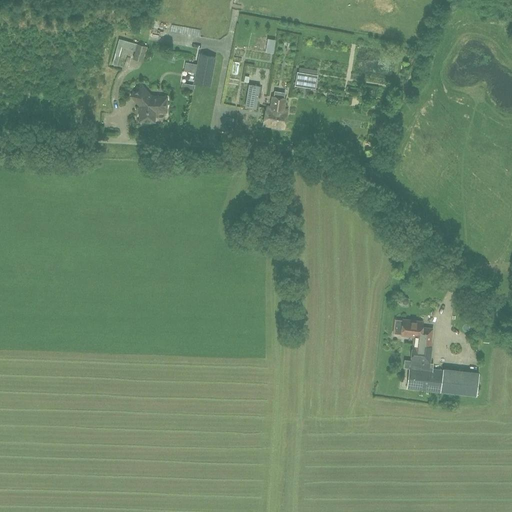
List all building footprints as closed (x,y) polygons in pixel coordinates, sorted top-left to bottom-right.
[(138,44),(136,51),(133,59),(143,62),(147,47),(138,44)] [(194,83),(209,86),(215,58),(200,55),(194,83)] [(302,74),(302,89),(320,90),(321,75),(302,74)] [(167,112),(167,96),(152,96),(142,85),(131,95),(140,106),(140,121),(155,122),(155,111),(167,112)] [(247,107),(258,109),(261,86),(251,85),(247,107)] [(267,106),(263,125),(284,129),(288,110),(283,109),(285,98),(273,96),(271,107),(267,106)] [(414,342),(430,344),(432,329),(422,328),(423,322),(403,320),(401,335),(415,336),(414,342)] [(411,361),(411,366),(429,368),(431,346),(430,346),(430,344),(414,342),(414,345),(413,345),(411,361)] [(429,368),(411,366),(410,366),(408,388),(476,396),(479,374),(429,368)]
